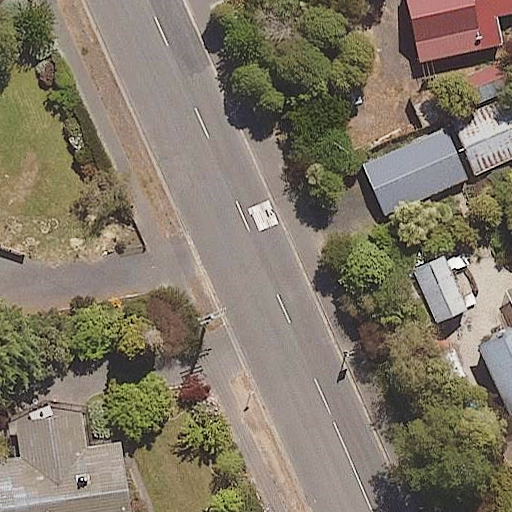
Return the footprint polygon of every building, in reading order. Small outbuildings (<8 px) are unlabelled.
[(511,0),(404,0),(418,58),(500,38),(494,12),(511,7),(511,0)] [(511,90),(449,118),(473,171),(511,153),(511,90)] [(465,175),(442,122),(360,158),(384,211),(465,175)] [(464,304),(441,247),(411,259),(434,317),(464,304)] [(511,277),(501,282),(511,305),(511,323),(477,340),(509,409),(511,407),(511,277)] [(85,438),(80,401),(7,411),(13,452),(0,453),(0,511),(126,511),(116,434),(85,438)]
